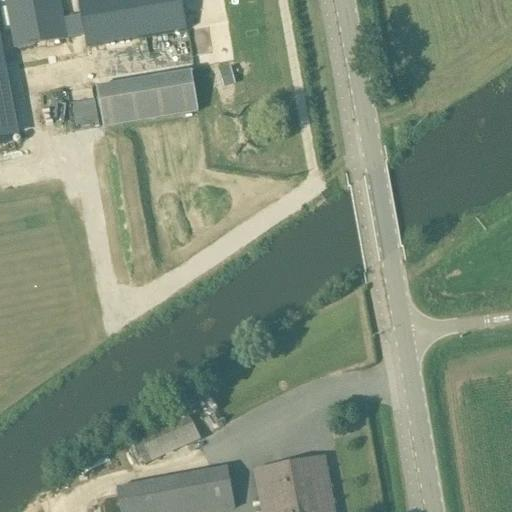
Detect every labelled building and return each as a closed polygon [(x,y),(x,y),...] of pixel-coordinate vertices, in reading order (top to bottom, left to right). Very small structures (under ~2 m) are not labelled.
[(4,0),(15,49),(67,39),(63,21),(59,0),(4,0)] [(179,0),(78,0),(86,47),(185,30),(179,0)] [(249,66),(241,68),(243,76),(251,73),(249,66)] [(100,128),(196,113),(189,70),(93,85),(100,128)] [(222,74),(225,81),(233,79),(230,71),(222,74)] [(326,308),(311,316),(320,334),(336,326),(326,308)] [(356,314),(337,317),(340,336),(358,333),(356,314)] [(301,355),(324,345),(316,329),(294,339),(301,355)] [(131,442),(143,466),(200,439),(189,415),(131,442)] [(335,511),(325,457),(253,470),(260,511),(335,511)] [(235,511),(235,510),(227,468),(115,489),(119,511),(235,511)]
